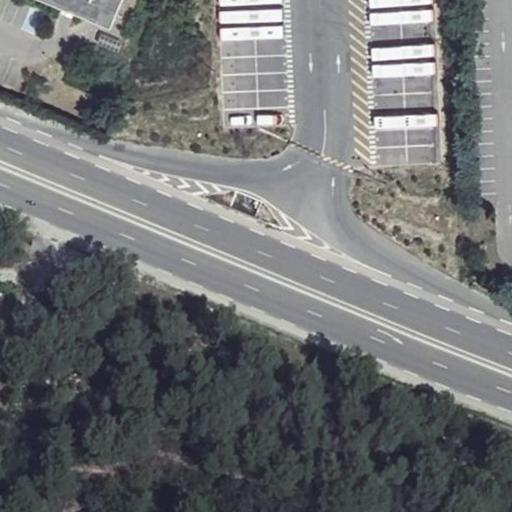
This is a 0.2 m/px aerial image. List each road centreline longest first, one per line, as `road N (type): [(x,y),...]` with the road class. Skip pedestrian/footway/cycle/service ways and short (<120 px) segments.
road 1 (primary): [(511,348),(0,133)]
road 2 (primary): [(0,185),(511,391)]
